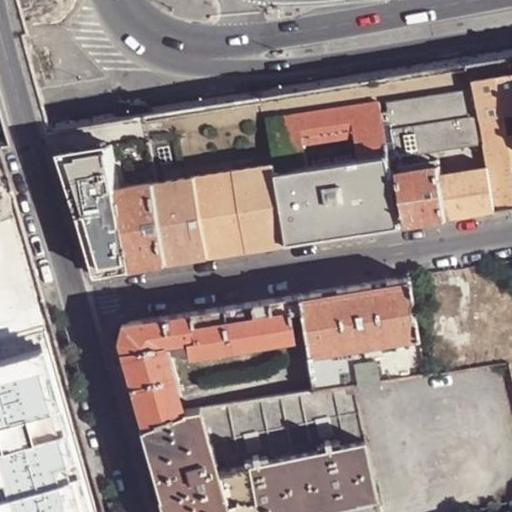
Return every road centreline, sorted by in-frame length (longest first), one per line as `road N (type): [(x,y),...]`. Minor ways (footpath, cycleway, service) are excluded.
road 1 (residential): [(511,235),(78,306)]
road 2 (trunk): [(117,0),(151,49),(215,68),(303,65),(511,32)]
road 3 (trunk): [(118,0),(161,32),(204,43),(470,0)]
road 4 (secondary): [(78,306),(0,30)]
road 5 (secondary): [(135,511),(78,306)]
